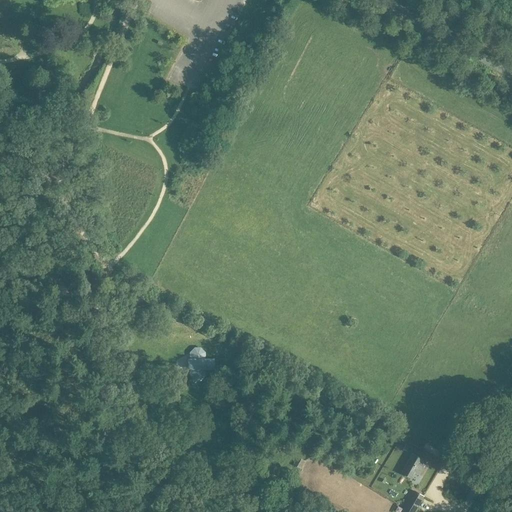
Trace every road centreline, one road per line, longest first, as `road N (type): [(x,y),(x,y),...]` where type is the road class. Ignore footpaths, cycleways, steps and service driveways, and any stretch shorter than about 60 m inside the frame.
road 1 (track): [(71,511),(72,477),(108,429),(93,323),(112,261)]
road 2 (tertiary): [(511,73),(383,0)]
road 3 (track): [(112,261),(87,119)]
road 4 (track): [(236,511),(215,465),(214,418),(199,389)]
road 5 (track): [(87,119),(132,0)]
